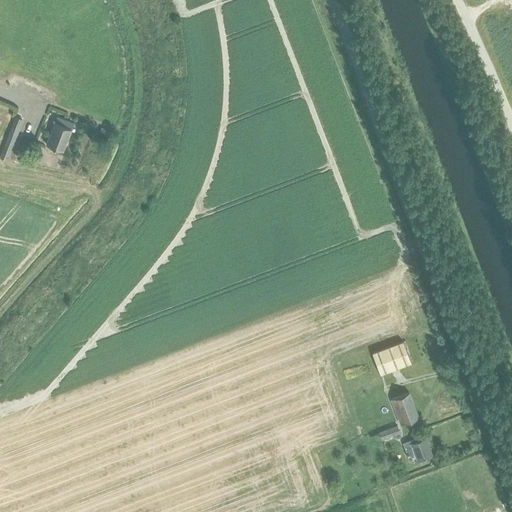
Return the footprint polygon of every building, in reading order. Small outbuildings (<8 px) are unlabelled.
[(0,157),(6,159),(22,119),(16,116),(0,157)] [(46,144),(63,150),(74,123),(57,116),(55,122),(46,144)] [(372,352),(380,373),(411,361),(403,340),(372,352)] [(366,359),(342,369),(345,376),(368,367),(366,359)] [(391,399),(400,423),(419,416),(409,392),(391,399)] [(379,431),(381,439),(400,432),(397,425),(385,429),(382,420),(364,426),(367,436),(379,431)] [(415,453),(417,459),(432,453),(426,437),(417,440),(416,437),(402,442),(407,455),(415,453)]
